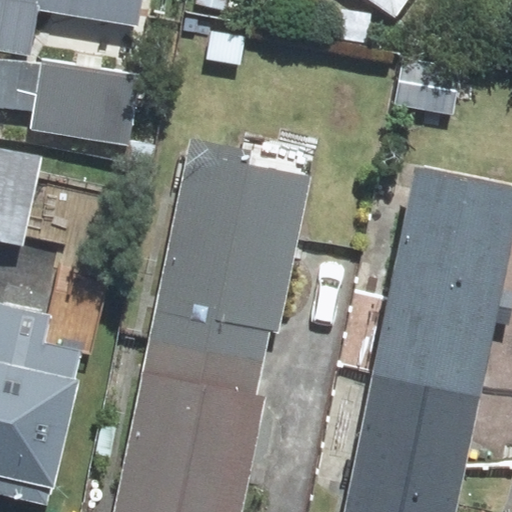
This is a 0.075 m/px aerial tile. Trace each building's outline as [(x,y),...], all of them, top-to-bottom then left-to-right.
[(129,33),(134,0),(0,0),(0,50),(16,53),(21,17),(129,33)] [(393,0),(360,0),(383,15),(393,0)] [(128,145),(138,84),(41,69),(0,65),(0,111),(34,114),(31,129),(128,145)] [(27,167),(0,160),(0,240),(9,242),(27,167)] [(232,511),(294,184),(190,165),(124,511),(232,511)] [(441,511),(504,201),(411,183),(344,511),(441,511)] [(34,320),(0,311),(0,490),(41,500),(73,365),(26,354),(34,320)]
